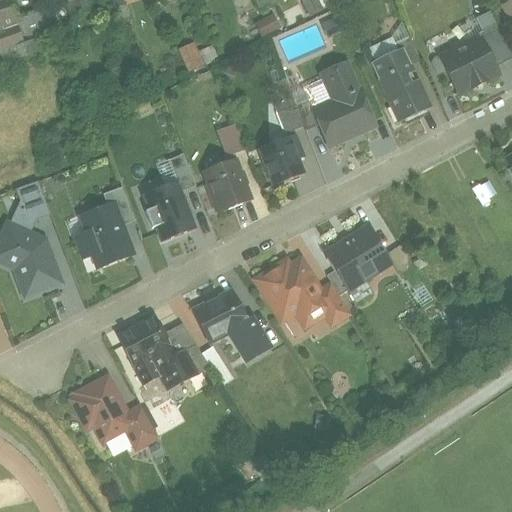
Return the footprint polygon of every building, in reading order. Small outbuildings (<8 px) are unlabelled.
[(0,0),(0,158),(31,147),(24,125),(71,108),(40,22),(15,31),(3,0),(0,0)] [(314,0),(298,0),(306,17),(319,11),(314,0)] [(316,0),(319,8),(342,0),(316,0)] [(483,39),(496,67),(511,59),(499,32),(483,39)] [(365,47),(368,57),(392,49),(389,39),(365,47)] [(436,60),(455,102),(502,80),(496,67),(483,39),(436,60)] [(403,55),(409,70),(419,66),(408,40),(394,46),(399,56),(403,55)] [(185,73),(203,65),(192,42),(174,50),(185,73)] [(370,69),(395,128),(428,114),(409,70),(403,55),(399,56),(370,69)] [(329,150),(376,130),(349,66),(319,79),(330,105),(312,112),(319,128),(329,150)] [(278,132),(298,127),(293,106),(320,99),(316,82),(287,90),(291,107),(273,112),(278,132)] [(305,134),(319,128),(312,112),(309,104),(296,109),(305,134)] [(215,136),(224,161),(245,153),(236,128),(215,136)] [(271,191),(304,178),(290,143),(257,156),(271,191)] [(168,164),(177,187),(180,195),(195,189),(183,158),(168,164)] [(216,218),(250,205),(234,163),(200,176),(216,218)] [(20,206),(10,227),(30,235),(35,224),(49,219),(37,186),(15,193),(20,206)] [(177,187),(141,200),(160,248),(195,234),(180,195),(177,187)] [(103,199),(108,211),(113,209),(121,230),(133,226),(121,192),(103,199)] [(108,211),(77,222),(83,238),(73,241),(82,264),(92,260),(97,273),(132,260),(121,230),(113,209),(108,211)] [(5,224),(0,235),(0,269),(12,275),(23,305),(64,290),(47,243),(30,235),(10,227),(5,224)] [(368,230),(323,257),(348,297),(392,270),(385,257),(368,230)] [(399,248),(385,257),(392,270),(400,282),(415,273),(399,248)] [(294,260),(253,285),(282,330),(294,322),(304,338),(315,331),(309,321),(321,314),(333,332),(350,321),(329,288),(323,292),(304,261),(298,265),(294,260)] [(233,289),(190,315),(210,348),(223,340),(242,371),(271,353),(233,289)] [(154,323),(115,342),(141,394),(159,386),(164,397),(195,382),(194,380),(183,357),(173,362),(161,337),(154,323)] [(182,328),(161,337),(173,362),(183,357),(194,380),(208,372),(182,328)] [(128,413),(108,376),(66,399),(86,437),(93,433),(102,449),(124,437),(134,456),(159,442),(140,407),(128,413)]
